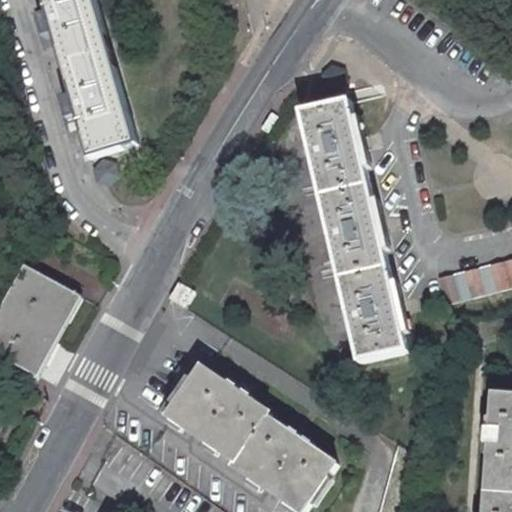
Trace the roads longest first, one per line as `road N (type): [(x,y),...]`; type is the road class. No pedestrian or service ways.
road 1 (unclassified): [(150,261),(318,0)]
road 2 (unclassified): [(15,0),(70,173),(150,261)]
road 3 (residential): [(428,71),(395,127),(431,261),(511,241)]
road 4 (unclassified): [(23,511),(150,261)]
